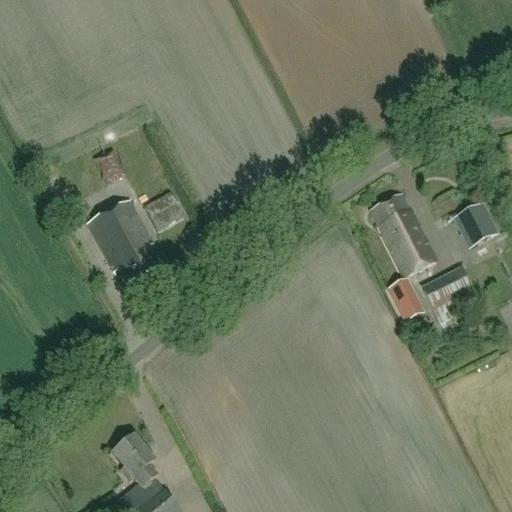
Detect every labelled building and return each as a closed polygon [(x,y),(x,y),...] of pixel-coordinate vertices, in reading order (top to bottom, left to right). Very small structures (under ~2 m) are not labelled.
[(128,152),(146,150),(143,128),(126,130),(128,152)] [(107,188),(123,180),(111,155),(94,162),(107,188)] [(92,167),(77,176),(86,193),(102,184),(92,167)] [(156,237),(183,223),(170,198),(143,212),(156,237)] [(402,282),(434,266),(418,234),(400,198),(369,214),(402,282)] [(125,290),(159,271),(147,251),(152,248),(129,205),(86,228),(112,277),(116,275),(125,290)] [(466,253),(494,239),(479,211),(450,225),(466,253)] [(438,327),(477,308),(460,273),(421,292),(438,327)] [(406,325),(424,316),(407,284),(389,294),(406,325)] [(412,335),(426,328),(423,320),(408,327),(412,335)] [(133,441),(113,458),(124,471),(119,475),(129,486),(133,482),(142,493),(143,492),(150,501),(136,511),(174,511),(152,485),(156,481),(148,471),(154,466),(133,441)]
